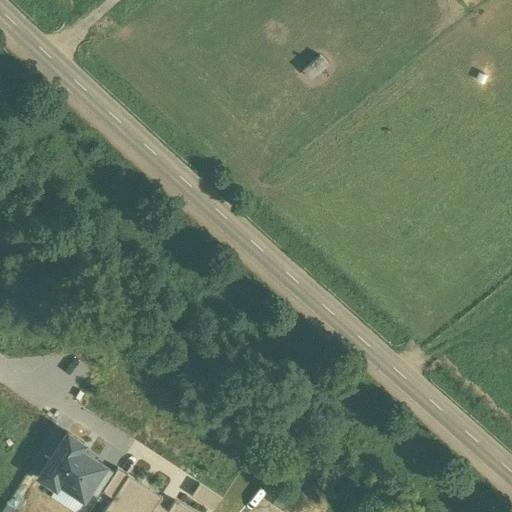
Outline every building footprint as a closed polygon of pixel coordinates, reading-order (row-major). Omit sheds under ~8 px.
[(37,456),(48,463),(63,440),(53,433),(37,456)] [(48,463),(38,478),(55,489),(59,484),(83,500),(87,493),(104,467),(80,451),(84,445),(67,434),(63,440),(48,463)] [(115,473),(104,467),(87,493),(97,500),(115,473)] [(103,494),(113,500),(128,477),(118,470),(103,494)] [(105,511),(153,511),(158,506),(162,498),(128,477),(113,500),(105,511)] [(192,497),(215,511),(223,501),(200,485),(192,497)] [(153,511),(189,511),(175,503),(168,511),(167,511),(158,506),(153,511)]
